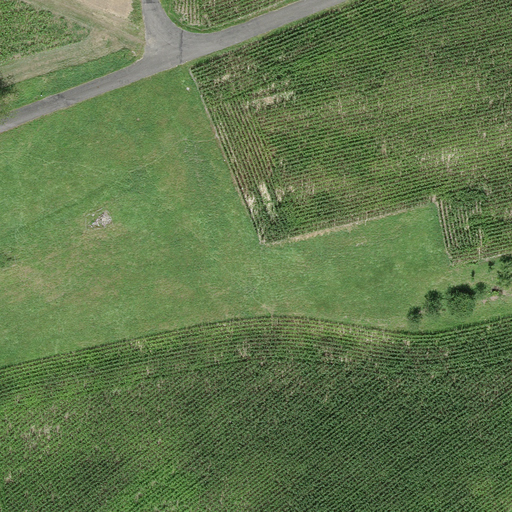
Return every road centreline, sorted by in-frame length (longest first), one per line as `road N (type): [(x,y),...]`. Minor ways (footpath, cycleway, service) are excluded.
road 1 (unclassified): [(157,65),(321,0)]
road 2 (unclassified): [(0,127),(157,65)]
